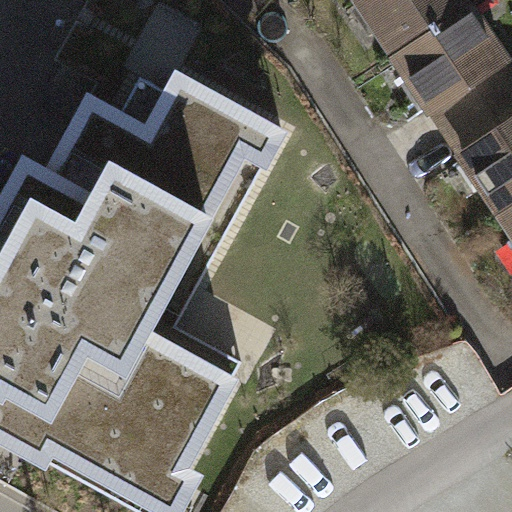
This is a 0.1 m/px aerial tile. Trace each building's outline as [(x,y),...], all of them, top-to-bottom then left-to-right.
[(363,0),(397,52),(469,4),(465,0),(363,0)] [(0,429),(149,511),(169,511),(241,385),(229,383),(242,360),(183,328),(291,134),(180,73),(204,30),(153,2),(99,100),(89,94),(45,174),(22,162),(0,202),(0,429)] [(448,132),(511,89),(511,72),(469,4),(397,52),(448,132)] [(499,212),(511,203),(511,89),(448,132),(499,212)] [(511,203),(499,212),(511,232),(511,203)]
